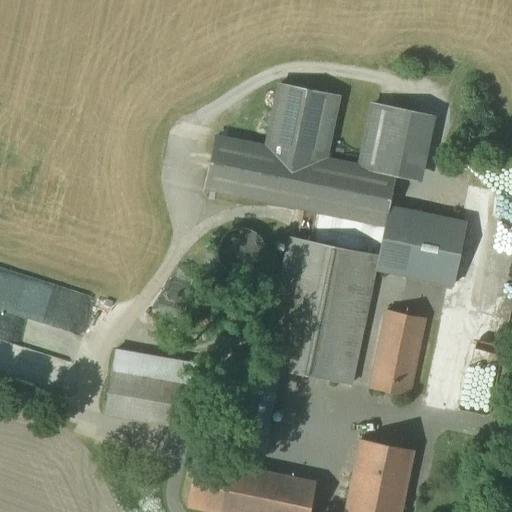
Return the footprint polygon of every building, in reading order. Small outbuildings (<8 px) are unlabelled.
[(338,97),(279,85),(266,149),(215,138),(205,188),(383,225),(387,207),(394,175),(359,168),(324,161),(338,97)] [(372,108),(359,168),(394,175),(417,180),(430,120),(372,108)] [(375,269),(450,285),(462,224),(387,207),(383,225),(377,257),(375,269)] [(245,230),(239,230),(231,232),(224,237),(220,244),(218,252),(218,260),(222,267),(228,273),(235,276),(243,277),(251,275),(258,270),(262,265),(265,259),(265,253),(264,246),(261,240),(257,235),(252,232),(245,230)] [(278,370),(351,385),(375,269),(377,257),(289,239),(263,366),(278,370)] [(424,319),(387,311),(370,389),(408,397),(424,319)] [(196,365),(115,350),(105,414),(185,427),(196,365)] [(265,434),(278,370),(263,366),(250,364),(237,427),(265,434)] [(400,511),(413,451),(359,440),(344,511),(400,511)] [(309,511),(315,484),(197,459),(187,506),(215,511),(309,511)]
